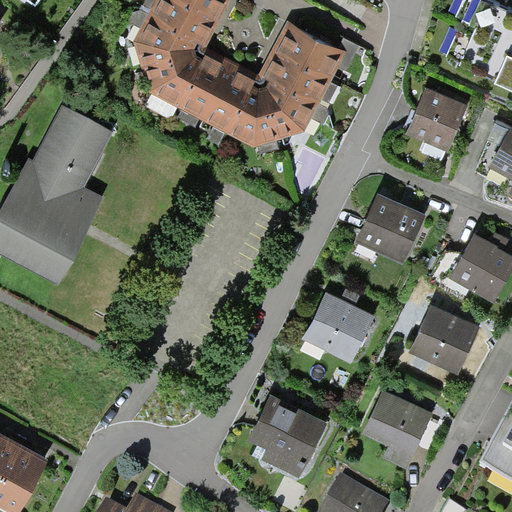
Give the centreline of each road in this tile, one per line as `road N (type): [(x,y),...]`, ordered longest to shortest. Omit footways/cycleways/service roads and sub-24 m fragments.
road 1 (residential): [(185,454),(221,407),(352,153),(406,0)]
road 2 (residential): [(417,511),(511,339)]
road 3 (residential): [(61,511),(87,464),(114,445),(158,441),(185,454)]
